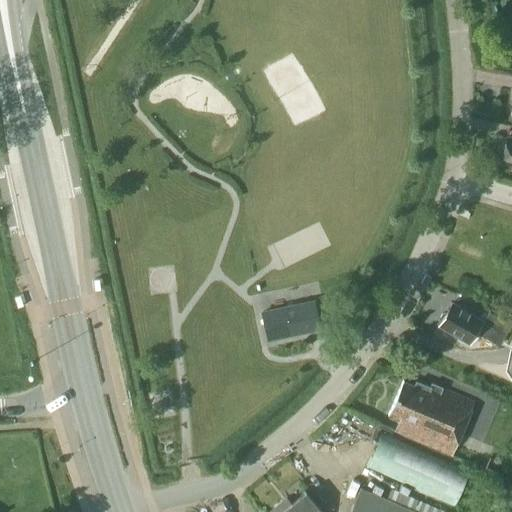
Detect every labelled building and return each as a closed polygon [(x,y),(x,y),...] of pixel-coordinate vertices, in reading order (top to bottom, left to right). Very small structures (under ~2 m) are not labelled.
[(511,137),(506,137),(501,162),(511,164),(511,137)] [(313,301),(261,313),(267,339),(319,328),(313,301)] [(481,320),(451,302),(445,313),(442,314),(439,318),(440,322),(438,325),(469,343),(475,332),(487,339),(497,346),(509,325),(487,312),(482,320),(481,320)] [(429,387),(415,381),(413,386),(402,381),(388,413),(399,418),(394,430),(451,455),(474,402),(431,384),(429,387)] [(454,503),(469,474),(397,438),(383,466),(454,503)] [(446,511),(391,488),(387,499),(360,487),(349,511),(446,511)] [(321,511),(305,491),(286,507),(282,501),(268,511),(321,511)]
